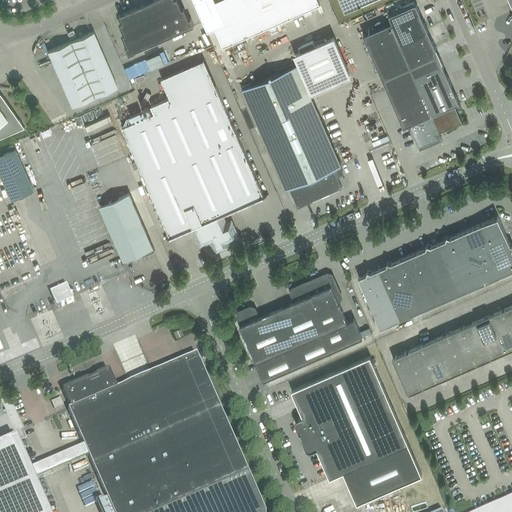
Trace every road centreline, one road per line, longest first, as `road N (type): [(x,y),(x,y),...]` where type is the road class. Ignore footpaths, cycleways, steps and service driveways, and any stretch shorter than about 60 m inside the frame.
road 1 (unknown): [(511,283),(378,343),(349,275),(364,256),(485,202),(498,199),(511,215)]
road 2 (unclassified): [(194,290),(511,155)]
road 3 (unclassified): [(291,511),(194,290)]
road 4 (unclassified): [(0,376),(194,290)]
road 5 (unknown): [(194,290),(170,273),(115,165),(89,162),(92,191)]
